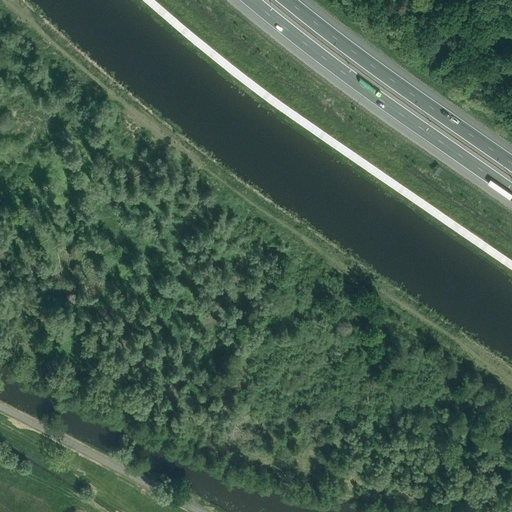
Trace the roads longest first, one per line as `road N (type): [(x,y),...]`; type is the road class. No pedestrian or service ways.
road 1 (motorway): [(248,0),(511,192)]
road 2 (unclassified): [(201,511),(0,406)]
road 3 (trunk): [(419,100),(283,0)]
